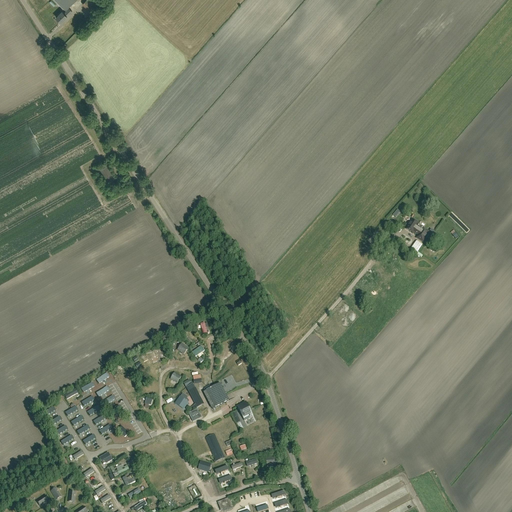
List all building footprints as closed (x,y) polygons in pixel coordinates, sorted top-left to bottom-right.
[(67,16),(72,11),(68,8),(75,0),(55,0),(66,11),(64,13),(62,11),(56,17),(61,22),(67,16)] [(93,15),(103,3),(99,0),(86,0),(82,4),(93,15)] [(108,183),(115,179),(107,166),(100,170),(108,183)] [(423,229),(418,226),(419,224),(412,220),(406,229),(413,234),(414,232),(419,235),(417,238),(423,242),(429,232),(423,228),(423,229)] [(380,277),(367,292),(370,295),(375,290),(381,295),(389,285),(380,277)] [(184,355),(188,348),(182,344),(178,350),(184,355)] [(205,350),(201,345),(192,352),(195,357),(205,350)] [(143,360),(139,353),(130,359),(134,365),(143,360)] [(99,384),(110,377),(107,373),(96,380),(99,384)] [(177,383),(181,377),(175,373),(171,379),(177,383)] [(194,384),(198,384),(198,385),(202,384),(202,383),(201,379),(200,375),(193,376),(194,380),(194,384)] [(83,393),(94,387),(92,382),(81,389),(83,393)] [(215,407),(228,401),(220,384),(207,391),(215,407)] [(98,397),(110,391),(107,386),(96,393),(98,397)] [(75,389),(64,396),(67,400),(78,394),(75,389)] [(202,406),(193,389),(188,392),(197,408),(202,406)] [(92,396),(81,403),(84,406),(94,400),(92,396)] [(104,407),(115,400),(113,396),(102,403),(104,407)] [(184,409),(188,403),(180,397),(176,403),(184,409)] [(248,410),(245,404),(237,407),(245,421),(253,417),(248,409),(248,410)] [(119,405),(107,412),(110,416),(121,409),(119,405)] [(67,416),(78,410),(75,406),(65,413),(67,416)] [(89,416),(100,409),(97,406),(87,412),(89,416)] [(45,417),(55,411),(53,407),(43,413),(45,417)] [(193,421),(201,417),(197,409),(189,413),(193,421)] [(95,425),(106,419),(103,415),(93,421),(95,425)] [(51,427),(61,420),(59,416),(48,423),(51,427)] [(73,426),(83,420),(81,416),(71,422),(73,426)] [(129,424),(126,427),(133,435),(136,432),(129,424)] [(79,435),(89,429),(87,425),(77,432),(79,435)] [(101,435),(112,428),(109,425),(99,431),(101,435)] [(57,436),(67,430),(65,426),(55,432),(57,436)] [(117,430),(117,431),(125,438),(129,433),(121,426),(117,430)] [(215,434),(205,438),(216,462),(226,458),(215,434)] [(63,445),(73,439),(71,435),(60,442),(63,445)] [(85,445),(95,438),(93,435),(83,441),(85,445)] [(230,448),(224,451),(227,456),(233,453),(230,448)] [(75,460),(84,455),(81,451),(72,457),(75,460)] [(108,453),(99,458),(101,462),(104,460),(106,464),(112,460),(108,453)] [(267,466),(275,465),(274,457),(266,458),(267,466)] [(256,459),(246,462),(248,468),(258,465),(256,459)] [(206,472),(208,464),(201,462),(199,469),(206,472)] [(115,472),(112,473),(114,478),(119,475),(129,470),(127,466),(117,471),(115,472)] [(227,467),(215,471),(217,475),(228,471),(227,467)] [(92,469),(83,474),(85,478),(94,472),(92,469)] [(126,477),(122,478),(124,481),(126,486),(135,482),(134,479),(128,481),(126,477)] [(103,486),(94,492),(97,495),(105,490),(103,486)] [(56,500),(61,496),(56,488),(51,491),(56,500)] [(139,489),(128,495),(130,499),(141,493),(141,492),(139,489)] [(284,489),(272,493),(273,499),(286,495),(284,489)] [(40,506),(48,501),(45,495),(36,501),(40,506)] [(109,495),(100,500),(102,504),(111,498),(109,495)] [(287,498),(274,502),(276,508),(289,504),(287,498)] [(221,511),(232,507),(229,499),(218,503),(221,511)] [(134,508),(133,508),(134,509),(136,511),(144,507),(146,505),(147,505),(145,501),(134,508)] [(267,503),(256,507),(257,511),(269,508),(267,503)]
